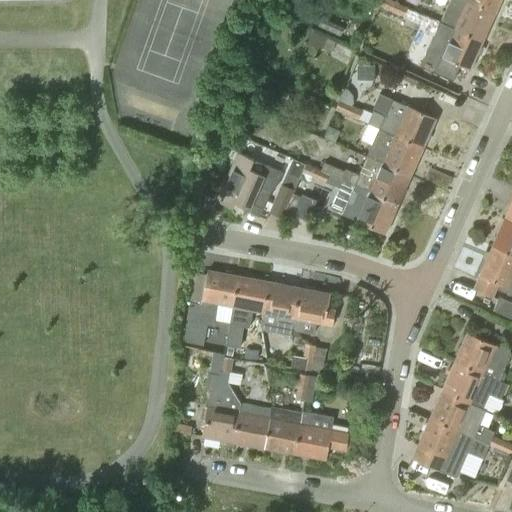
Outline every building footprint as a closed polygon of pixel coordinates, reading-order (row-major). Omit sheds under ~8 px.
[(300,3),(293,0),(280,0),(278,5),(295,13),(300,3)] [(392,10),(396,1),(393,0),(382,0),(381,5),(392,10)] [(495,12),(468,0),(450,0),(441,21),(483,40),(495,12)] [(500,0),(468,0),(495,12),(500,0)] [(396,1),(392,10),(404,16),(408,7),(396,1)] [(322,16),(318,24),(340,34),(344,27),(322,16)] [(421,66),(454,81),(461,65),(470,69),(483,40),(441,21),(421,66)] [(313,31),(308,41),(331,52),(335,41),(313,31)] [(0,86),(75,87),(75,46),(0,44),(0,86)] [(358,64),(358,79),(375,79),(375,64),(358,64)] [(287,91),(279,88),(275,96),(284,100),(287,91)] [(292,88),(286,101),(296,106),(302,93),(292,88)] [(347,114),(351,105),(340,100),(336,109),(347,114)] [(381,127),(423,146),(436,117),(397,100),(390,116),(374,109),(369,122),(381,127)] [(351,105),(347,114),(358,119),(362,110),(351,105)] [(259,112),(246,117),(252,132),(265,127),(259,112)] [(423,146),(381,127),(368,156),(411,174),(423,146)] [(254,158),(238,151),(217,199),(232,206),(235,201),(249,207),(252,202),(264,207),(273,187),(275,188),(283,171),(267,164),(263,173),(250,167),(254,158)] [(221,155),(213,173),(222,178),(231,159),(221,155)] [(411,174),(368,156),(360,174),(345,168),(344,170),(325,161),(321,170),(317,178),(325,182),(329,173),(343,179),(360,186),(398,203),(411,174)] [(282,216),(302,172),(306,163),(294,157),(288,170),(269,210),(271,210),(271,209),(282,214),(281,215),(282,216)] [(317,178),(321,170),(306,163),(302,172),(312,176),(317,178)] [(303,196),(312,176),(302,172),(285,210),(294,213),(301,195),(303,196)] [(329,173),(325,182),(339,188),(343,179),(329,173)] [(398,203),(360,186),(343,179),(339,188),(331,207),(347,215),(385,232),(398,203)] [(511,218),(506,215),(493,244),(511,252),(511,218)] [(357,231),(350,228),(345,239),(353,242),(357,231)] [(511,252),(493,244),(474,288),(493,296),(497,287),(511,293),(511,252)] [(230,322),(239,275),(208,269),(201,303),(190,301),(183,339),(204,343),(207,323),(214,324),(215,319),(230,322)] [(239,275),(230,322),(229,331),(226,343),(233,345),(240,346),(243,324),(250,326),(253,309),(264,311),(270,281),(239,275)] [(270,281),(264,311),(261,328),(291,333),(293,325),(300,286),(270,281)] [(300,286),(293,325),(297,329),(314,333),(316,321),(334,324),(337,307),(328,306),(331,292),(300,286)] [(511,301),(499,295),(493,308),(511,316),(511,301)] [(455,359),(499,379),(511,352),(496,345),(496,344),(467,332),(455,359)] [(305,355),(313,357),(311,368),(322,370),(326,348),(316,346),(316,345),(306,343),(305,355)] [(260,351),(246,348),(244,358),(258,361),(260,351)] [(222,368),(225,356),(225,353),(215,351),(208,387),(212,388),(203,435),(234,441),(241,402),(228,382),(230,370),(222,368)] [(313,357),(305,355),(293,354),(291,365),(311,369),(311,368),(313,357)] [(225,356),(222,368),(230,370),(233,358),(225,356)] [(442,389),(483,407),(489,393),(500,398),(507,382),(499,379),(455,359),(442,389)] [(306,400),(311,374),(300,373),(296,398),(306,400)] [(311,374),(306,400),(311,401),(314,388),(323,389),(325,377),(311,374)] [(488,444),(492,434),(494,430),(479,424),(487,408),(483,407),(442,389),(430,418),(473,437),(488,444)] [(241,402),(234,441),(265,447),(273,407),(241,402)] [(273,406),(273,407),(265,447),(295,452),(303,412),(273,406)] [(303,412),(295,452),(327,458),(329,446),(346,449),(349,431),(332,428),(334,417),(303,412)] [(413,457),(457,476),(473,437),(430,418),(413,457)] [(178,423),(176,431),(191,433),(192,425),(178,423)] [(488,444),(494,446),(500,449),(504,440),(492,434),(488,444)] [(511,443),(504,440),(500,449),(501,449),(511,453),(511,451),(511,443)] [(501,449),(500,449),(494,446),(491,453),(497,456),(501,449)] [(488,481),(494,475),(486,468),(480,473),(488,481)]
